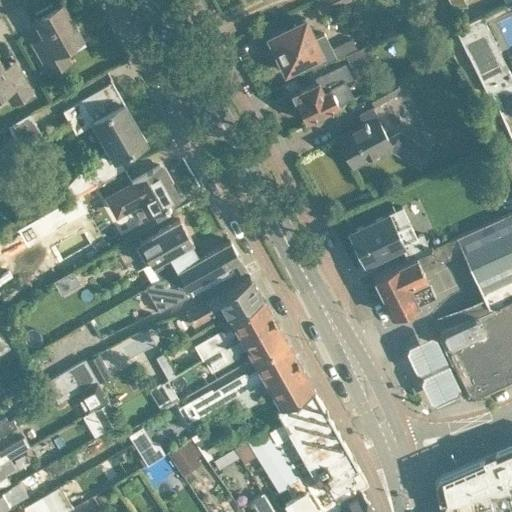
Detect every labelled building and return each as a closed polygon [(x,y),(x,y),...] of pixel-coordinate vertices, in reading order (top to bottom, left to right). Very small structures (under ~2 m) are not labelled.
[(315,0),(320,11),(343,0),(315,0)] [(465,3),(464,0),(449,0),(454,9),(465,3)] [(43,35),(32,42),(49,71),(70,60),(63,47),(82,36),(62,1),(33,18),(43,35)] [(454,27),(487,92),(491,90),(490,90),(511,80),(511,81),(511,80),(511,78),(480,14),(454,27)] [(314,37),(305,18),(268,35),(285,70),(322,52),(326,61),(355,46),(350,36),(330,46),(324,32),(314,37)] [(367,43),(345,53),(350,64),(372,54),(367,43)] [(32,91),(29,86),(15,60),(4,67),(0,60),(0,92),(4,90),(11,103),(32,91)] [(350,76),(344,63),(316,76),(317,80),(298,89),(301,96),(295,99),(305,119),(323,110),(338,103),(329,86),(350,76)] [(399,90),(393,79),(368,92),(374,104),(399,90)] [(511,80),(490,90),(491,90),(511,137),(511,82),(511,81),(511,80)] [(100,166),(128,150),(146,140),(140,130),(138,131),(134,122),(123,103),(124,102),(112,81),(63,109),(76,132),(93,122),(107,147),(94,155),(100,166)] [(399,131),(387,137),(371,107),(360,113),(364,122),(337,137),(352,163),(386,144),(389,150),(391,148),(421,165),(430,149),(399,131)] [(41,132),(29,111),(6,124),(18,145),(41,132)] [(132,202),(139,215),(148,210),(150,212),(169,201),(168,200),(177,195),(159,164),(131,180),(123,166),(96,182),(113,213),(132,202)] [(91,187),(69,199),(75,210),(97,198),(91,187)] [(399,242),(407,256),(407,258),(429,248),(428,246),(422,232),(416,235),(401,205),(367,221),(349,230),(364,261),(399,242)] [(511,209),(456,236),(489,307),(490,308),(511,297),(511,209)] [(150,215),(138,222),(142,229),(154,222),(150,215)] [(152,265),(159,278),(177,267),(178,268),(198,257),(198,256),(190,242),(192,240),(179,217),(139,240),(140,243),(135,246),(145,264),(149,262),(151,265),(152,265)] [(374,277),(372,278),(390,315),(434,293),(428,281),(411,291),(408,283),(425,275),(422,268),(456,252),(449,236),(428,246),(429,248),(407,258),(407,256),(373,274),(374,277)] [(178,268),(177,267),(159,278),(143,287),(144,289),(146,287),(159,309),(234,270),(234,271),(244,266),(229,239),(198,256),(198,257),(178,268)] [(223,302),(229,314),(261,295),(249,274),(185,311),(192,323),(213,312),(212,309),(223,302)] [(201,357),(202,356),(203,357),(273,316),(261,295),(229,314),(235,325),(224,331),(223,328),(194,344),(201,357)] [(441,329),(439,334),(444,345),(450,347),(469,389),(477,392),(511,375),(511,297),(490,308),(489,307),(441,329)] [(247,345),(253,356),(285,337),(273,316),(203,357),(210,369),(237,354),(236,351),(247,345)] [(0,350),(9,345),(0,329),(0,350)] [(197,414),(217,403),(232,395),(233,395),(297,358),(285,337),(253,356),(259,367),(248,373),(247,370),(213,389),(211,386),(189,399),(197,414)] [(408,351),(406,357),(415,376),(420,377),(422,381),(420,387),(429,407),(437,409),(457,398),(458,393),(437,343),(430,341),(408,351)] [(99,352),(87,359),(99,380),(111,373),(99,352)] [(162,352),(155,356),(167,377),(174,373),(162,352)] [(46,379),(57,400),(75,390),(96,378),(97,377),(85,357),(46,379)] [(280,404),(312,385),(297,358),(233,395),(240,408),(261,396),(259,393),(270,387),(280,404)] [(96,378),(75,390),(87,411),(108,399),(96,378)] [(167,378),(160,382),(171,400),(177,397),(167,378)] [(171,400),(160,382),(150,388),(162,408),(173,402),(171,400)] [(282,420),(269,427),(268,428),(283,453),(297,444),(321,486),(349,469),(352,473),(360,469),(312,385),(280,404),(275,407),(282,420)] [(119,418),(108,400),(90,410),(82,415),(93,434),(119,418)] [(7,419),(5,415),(0,417),(0,433),(30,416),(28,413),(26,409),(19,412),(7,419)] [(205,457),(210,455),(209,452),(233,438),(224,422),(202,435),(200,431),(191,437),(205,457)] [(267,424),(246,438),(255,454),(284,501),(291,497),(296,493),(300,500),(298,502),(304,511),(318,511),(316,507),(298,478),(283,453),(268,428),(269,427),(267,424)] [(127,433),(145,461),(164,451),(158,442),(151,440),(141,425),(127,433)] [(0,461),(8,456),(29,444),(23,434),(0,447),(0,461)] [(200,452),(189,436),(168,449),(183,472),(200,462),(195,455),(200,452)] [(242,461),(255,454),(246,438),(233,446),(238,454),(238,455),(242,461)] [(475,489),(507,479),(511,476),(511,442),(459,465),(460,469),(437,474),(438,483),(442,500),(475,490),(475,489)] [(298,478),(316,507),(318,511),(375,511),(360,487),(367,483),(360,469),(352,473),(349,469),(321,486),(297,444),(283,453),(298,478)] [(212,459),(217,467),(238,455),(238,454),(233,446),(212,459)] [(4,471),(14,466),(8,456),(0,461),(0,484),(9,479),(4,471)] [(0,489),(0,507),(24,493),(47,480),(46,478),(49,476),(48,473),(51,472),(46,463),(13,482),(0,489)] [(494,511),(491,497),(509,492),(511,499),(511,476),(507,479),(475,489),(475,490),(442,500),(444,511),(494,511)] [(273,511),(261,491),(250,497),(258,511),(273,511)] [(23,506),(12,511),(52,511),(41,493),(22,504),(23,506)] [(284,501),(291,511),(290,511),(304,511),(298,502),(300,500),(296,493),(291,497),(284,501)]
